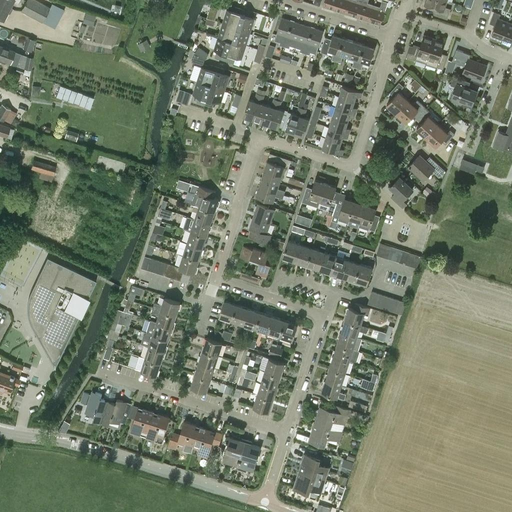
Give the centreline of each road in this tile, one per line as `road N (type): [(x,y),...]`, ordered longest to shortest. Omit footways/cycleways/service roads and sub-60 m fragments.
road 1 (residential): [(264,503),(78,445),(0,432)]
road 2 (residential): [(285,431),(102,374)]
road 3 (residential): [(216,279),(259,137)]
road 4 (residential): [(351,165),(390,36)]
road 5 (residential): [(235,127),(254,69),(269,62),(320,78)]
road 6 (residential): [(285,431),(324,314)]
road 7 (residential): [(511,60),(467,33),(403,12)]
